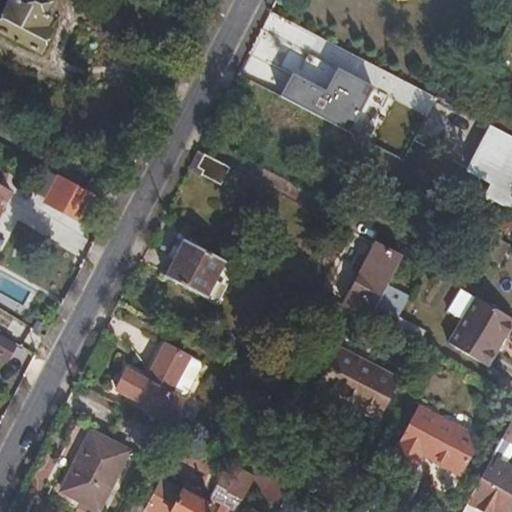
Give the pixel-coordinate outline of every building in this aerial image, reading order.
[(50,18),(42,14),(49,1),(49,0),(22,0),(21,2),(18,0),(8,0),(0,16),(0,30),(13,38),(38,52),(51,29),(45,26),(50,18)] [(297,77),(288,73),(276,96),(348,133),(371,87),(309,53),(297,77)] [(511,125),(511,118),(490,106),(482,121),(488,124),(496,128),(506,134),(507,135),(511,125)] [(501,161),(511,138),(511,137),(506,134),(488,124),(464,171),(489,184),(501,161)] [(509,208),(511,202),(511,138),(501,161),(489,184),(483,195),(509,208)] [(192,173),(203,154),(196,150),(186,170),(192,173)] [(219,187),(229,168),(203,154),(192,173),(219,187)] [(86,221),(98,190),(55,174),(43,205),(86,221)] [(205,296),(224,261),(182,239),(163,273),(205,296)] [(388,287),(403,259),(376,245),(343,309),(391,335),(410,299),(388,287)] [(489,368),(511,323),(473,302),(449,346),(489,368)] [(0,358),(5,361),(15,343),(0,334),(0,358)] [(184,400),(171,394),(190,357),(165,343),(145,380),(126,370),(115,390),(127,396),(124,401),(163,421),(165,416),(173,421),(184,400)] [(376,421),(397,383),(338,350),(318,388),(352,407),(376,421)] [(190,357),(171,394),(184,400),(203,364),(190,357)] [(267,426),(281,399),(255,384),(241,412),(267,426)] [(462,476),(480,440),(419,409),(393,458),(417,470),(423,457),(462,476)] [(511,416),(500,439),(511,445),(511,416)] [(98,510),(129,450),(92,431),(76,461),(79,462),(63,492),(98,510)] [(511,468),(490,457),(479,480),(511,498),(511,468)] [(228,511),(235,511),(253,478),(244,472),(237,486),(225,480),(213,503),(228,511)] [(486,511),(506,511),(511,501),(511,498),(479,480),(467,501),(486,511)] [(203,505),(209,495),(194,487),(189,497),(160,481),(147,505),(159,511),(210,511),(212,510),(203,505)]
